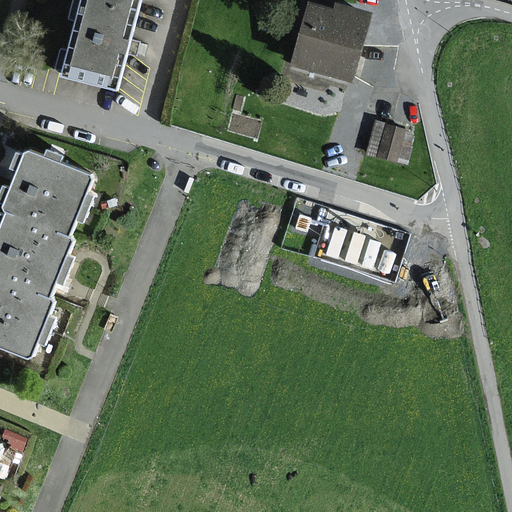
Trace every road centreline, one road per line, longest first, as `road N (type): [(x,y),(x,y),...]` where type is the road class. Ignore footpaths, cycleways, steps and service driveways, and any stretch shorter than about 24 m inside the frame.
road 1 (residential): [(511,499),(456,218)]
road 2 (residential): [(456,218),(422,217),(191,143)]
road 3 (residential): [(404,0),(456,218)]
road 4 (residential): [(191,143),(0,90)]
